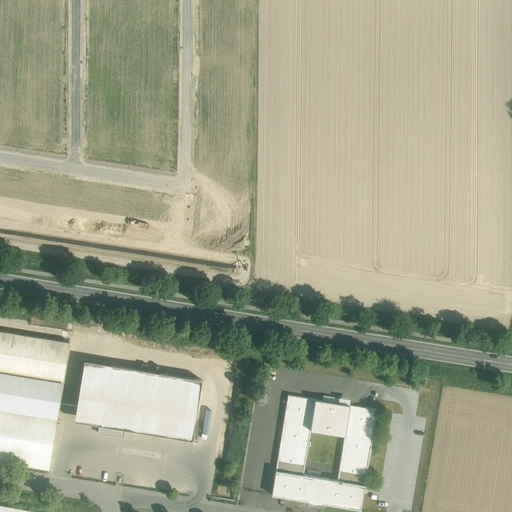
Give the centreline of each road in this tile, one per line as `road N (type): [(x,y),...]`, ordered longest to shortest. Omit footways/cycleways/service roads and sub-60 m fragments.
road 1 (secondary): [(511,364),(0,281)]
road 2 (residential): [(0,475),(120,495)]
